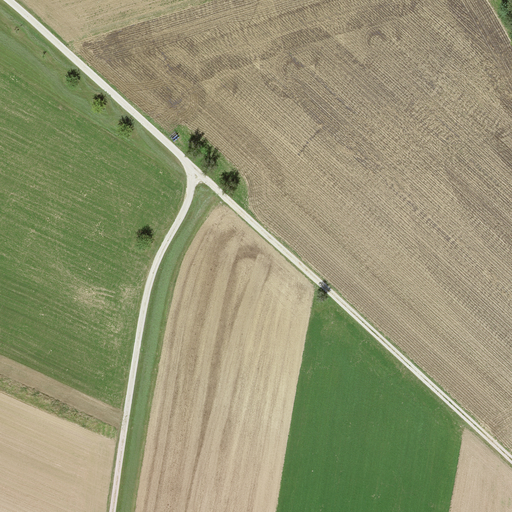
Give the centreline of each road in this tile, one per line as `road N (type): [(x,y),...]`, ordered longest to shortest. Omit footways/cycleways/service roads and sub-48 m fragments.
road 1 (track): [(511,460),(196,169),(143,284),(111,511)]
road 2 (track): [(196,169),(8,0)]
